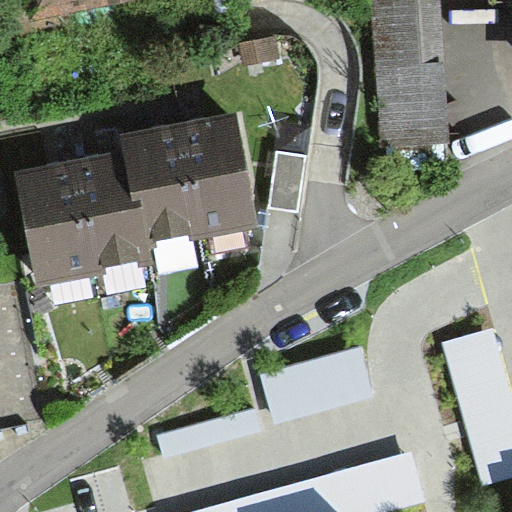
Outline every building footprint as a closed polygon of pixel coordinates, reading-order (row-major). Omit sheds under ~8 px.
[(28,0),(32,18),(120,0),(28,0)] [(450,142),(444,0),(374,0),(381,145),(450,142)] [(152,246),(258,224),(234,112),(122,135),(125,149),(135,201),(144,199),(152,246)] [(135,201),(125,149),(11,171),(34,290),(156,266),(152,246),(144,199),(135,201)] [(307,155),(277,150),(268,208),(298,212),(307,155)] [(511,391),(494,331),(444,346),(485,483),(511,475),(511,391)] [(357,349),(262,375),(274,421),(370,395),(357,349)] [(255,411),(159,438),(163,454),(259,427),(255,411)] [(409,452),(203,511),(380,511),(423,499),(409,452)]
